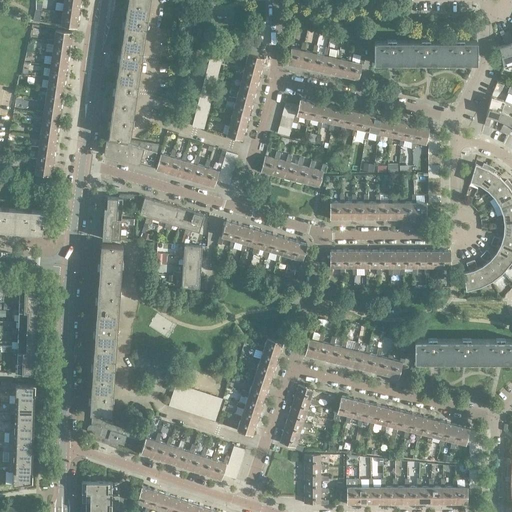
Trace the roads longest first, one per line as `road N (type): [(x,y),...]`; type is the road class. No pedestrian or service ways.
road 1 (residential): [(320,234),(457,233),(456,140)]
road 2 (residential): [(494,420),(290,367)]
road 3 (residential): [(155,408),(122,402),(132,242)]
road 4 (residential): [(456,118),(276,77)]
road 5 (tertiary): [(82,161),(105,0)]
road 6 (residential): [(82,161),(237,208)]
road 7 (residential): [(237,208),(276,77)]
road 8 (residential): [(290,367),(320,234)]
road 9 (residential): [(246,504),(124,463)]
road 10 (residential): [(456,118),(485,64),(484,0)]
